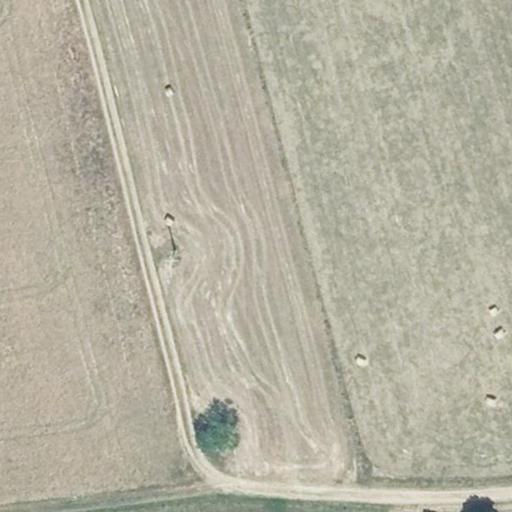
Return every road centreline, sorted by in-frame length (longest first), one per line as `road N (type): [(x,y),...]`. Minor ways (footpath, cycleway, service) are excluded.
road 1 (track): [(511,480),(374,494),(208,485),(80,0)]
road 2 (track): [(208,485),(0,511)]
